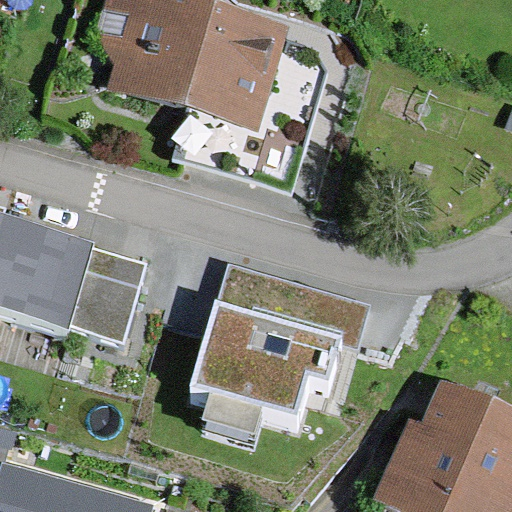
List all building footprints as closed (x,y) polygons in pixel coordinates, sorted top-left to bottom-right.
[(287,44),(157,0),(108,0),(91,51),(123,62),(108,104),(250,153),(287,44)] [(147,274),(0,239),(0,335),(125,365),(147,274)] [(342,351),(209,316),(185,407),(318,442),(342,351)] [(511,511),(511,426),(442,396),(424,439),(412,434),(378,511),(511,511)] [(155,511),(156,511),(2,471),(0,476),(0,511),(155,511)]
